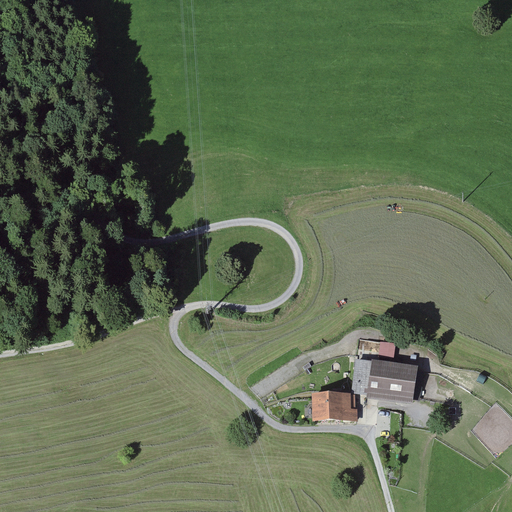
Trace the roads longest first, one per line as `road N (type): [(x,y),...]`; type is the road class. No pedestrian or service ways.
road 1 (track): [(0,185),(46,177),(97,227),(133,244),(242,222),(282,233),(299,263),(282,300),(179,309)]
road 2 (track): [(179,309),(173,333),(185,350),(273,424),(368,438),(391,511)]
road 3 (track): [(0,355),(179,309)]
